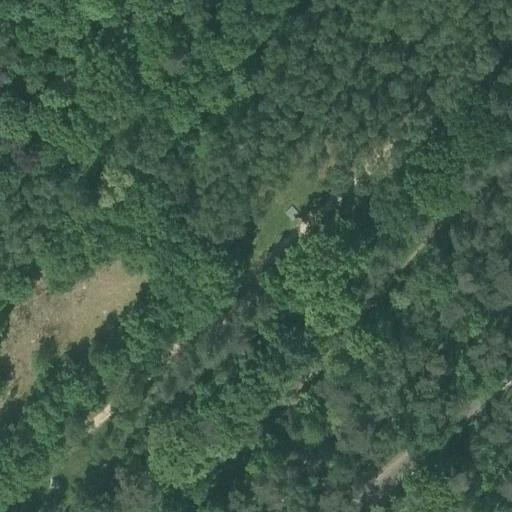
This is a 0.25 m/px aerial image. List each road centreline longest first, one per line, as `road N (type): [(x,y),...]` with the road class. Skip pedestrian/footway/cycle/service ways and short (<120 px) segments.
road 1 (track): [(0,503),(511,41)]
road 2 (track): [(248,279),(13,0)]
road 3 (track): [(355,511),(511,365)]
